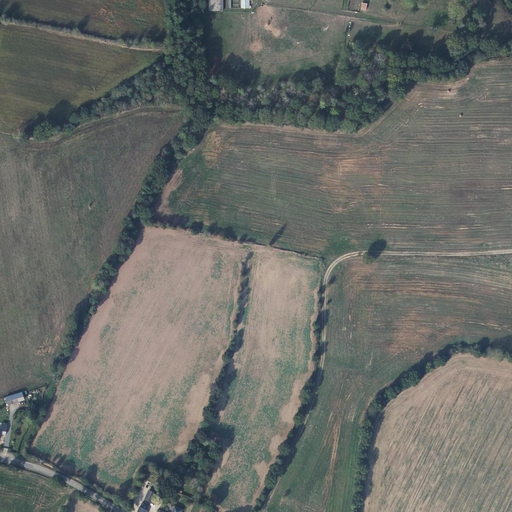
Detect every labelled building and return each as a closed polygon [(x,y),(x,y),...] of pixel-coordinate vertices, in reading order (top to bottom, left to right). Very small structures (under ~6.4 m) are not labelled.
[(208,0),(209,11),(223,10),(222,0),(208,0)] [(228,0),(229,8),(232,8),(231,0),(241,0),(242,8),(249,8),(249,0),(228,0)] [(25,399),(23,392),(12,395),(14,401),(25,399)] [(149,490),(144,499),(150,502),(155,493),(149,490)] [(147,511),(150,507),(142,503),(137,511),(147,511)]
